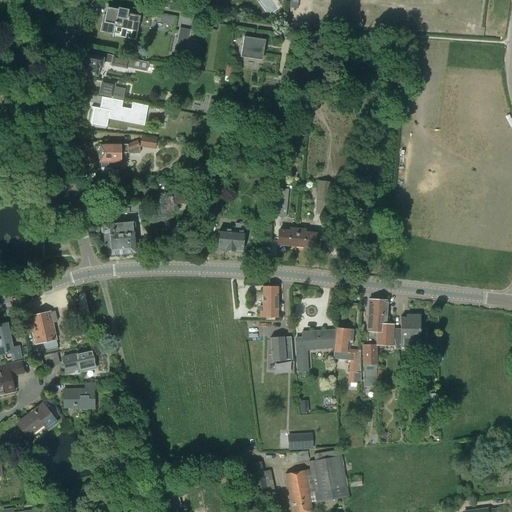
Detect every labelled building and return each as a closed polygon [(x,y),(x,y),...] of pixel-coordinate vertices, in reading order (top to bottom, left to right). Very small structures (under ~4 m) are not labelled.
[(120,10),(107,8),(104,23),(114,25),(113,30),(120,31),(121,28),(132,31),(135,16),(127,14),(128,10),(120,9),(120,10)] [(189,31),(180,29),(175,52),(185,54),(189,31)] [(244,37),(240,57),(262,61),(265,41),(244,37)] [(80,73),(79,77),(80,79),(86,80),(89,79),(89,75),(97,77),(99,68),(101,68),(103,62),(111,64),(111,66),(127,69),(129,59),(86,50),(85,55),(82,54),(80,64),(81,64),(79,73),(80,73)] [(224,76),(224,80),(230,81),(230,77),(232,77),(234,66),(226,65),(224,76)] [(295,71),(283,68),(278,93),(290,95),(295,71)] [(122,99),(124,89),(114,87),(115,83),(102,81),(99,95),(122,99)] [(128,123),(143,125),(146,106),(132,103),(131,110),(121,108),(123,101),(102,97),(100,109),(94,107),(90,124),(91,124),(91,122),(107,125),(108,120),(108,119),(108,117),(129,121),(128,123)] [(218,115),(220,103),(221,101),(210,98),(207,113),(218,115)] [(140,146),(155,148),(156,138),(142,136),(140,146)] [(98,155),(98,159),(100,161),(100,162),(101,162),(101,168),(108,168),(108,162),(120,162),(125,162),(125,153),(127,153),(127,154),(140,154),(140,148),(137,141),(127,145),(100,144),(100,153),(98,155)] [(209,202),(219,203),(221,178),(212,177),(209,202)] [(318,181),(316,200),(330,201),(331,183),(318,181)] [(270,215),(286,217),(289,190),(273,188),(270,215)] [(128,205),(114,206),(115,214),(129,213),(128,205)] [(103,236),(101,238),(102,242),(104,243),(105,255),(105,256),(106,256),(134,253),(134,254),(135,253),(135,252),(135,251),(141,251),(140,240),(134,241),(132,222),(102,225),(103,227),(101,229),(101,233),(103,234),(103,236)] [(218,249),(242,251),(243,240),(244,224),(235,223),(235,227),(230,227),(230,230),(220,229),(219,238),(218,249)] [(277,244),(296,246),(297,230),(290,229),(289,231),(279,230),(277,244)] [(297,230),(296,246),(315,248),(316,234),(305,233),(305,230),(297,230)] [(259,318),(277,318),(277,287),(262,287),(262,306),(260,306),(259,318)] [(376,345),(376,332),(377,318),(378,318),(379,301),(368,300),(367,321),(366,331),(367,331),(367,343),(361,343),(361,345),(362,345),(363,365),(363,384),(376,384),(376,365),(376,345)] [(376,332),(376,345),(395,346),(394,339),(390,334),(390,324),(386,324),(386,322),(388,321),(388,317),(387,316),(386,316),(387,301),(379,301),(378,318),(377,318),(376,332)] [(50,312),(29,317),(35,344),(43,343),(44,349),(45,349),(46,353),(58,350),(56,340),(52,322),(57,322),(55,312),(50,313),(50,312)] [(390,324),(390,334),(394,339),(395,346),(396,346),(396,350),(401,350),(401,344),(419,344),(419,340),(425,340),(425,330),(420,330),(420,328),(419,328),(420,315),(411,315),(411,318),(401,318),(400,333),(392,333),(393,324),(390,324)] [(0,354),(11,353),(12,361),(22,359),(19,346),(12,348),(7,323),(0,324),(0,354)] [(334,348),(333,359),(350,360),(349,372),(354,373),(353,383),(361,383),(360,373),(360,352),(358,352),(358,350),(346,349),(347,342),(352,342),(354,330),(336,328),(336,330),(334,348)] [(302,339),(295,340),(298,372),(308,371),(306,350),(334,348),(336,330),(302,332),(302,339)] [(293,360),(291,337),(284,338),(284,337),(279,337),(277,337),(270,338),(271,356),(277,356),(277,361),(286,361),(286,360),(293,360)] [(62,358),(65,372),(79,369),(80,372),(95,369),(91,351),(62,358)] [(59,364),(57,353),(44,356),(47,367),(59,364)] [(41,358),(34,360),(37,372),(44,370),(41,358)] [(0,371),(0,394),(14,392),(10,376),(24,374),(21,361),(0,365),(0,370),(0,372),(0,371)] [(64,405),(74,405),(74,409),(94,408),(93,390),(95,390),(95,383),(84,383),(84,390),(63,390),(64,405)] [(437,413),(436,393),(429,393),(429,413),(437,413)] [(310,402),(300,403),(300,416),(310,416),(310,402)] [(17,424),(27,437),(44,425),(48,430),(57,423),(42,404),(17,424)] [(370,409),(361,409),(361,422),(370,422),(370,409)] [(311,433),(287,434),(288,450),(312,449),(311,433)] [(305,470),(285,474),(291,511),(303,511),(312,510),(309,494),(314,493),(316,503),(349,497),(340,450),(313,455),(314,461),(308,462),(312,481),(307,482),(305,470)] [(303,452),(289,453),(289,462),(309,461),(308,451),(303,452)] [(261,462),(249,464),(255,497),(274,493),(270,470),(263,472),(261,462)] [(350,479),(350,487),(362,486),(361,477),(350,479)]
